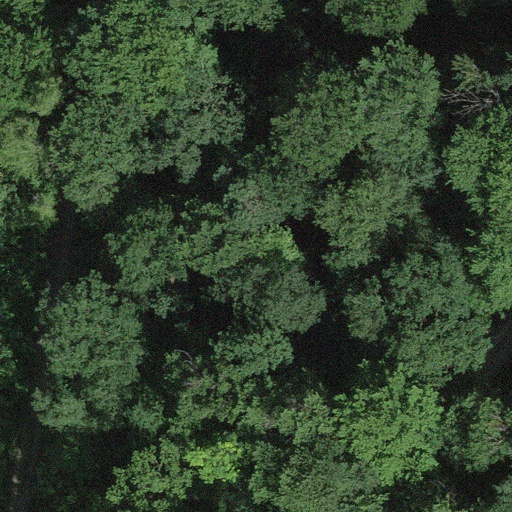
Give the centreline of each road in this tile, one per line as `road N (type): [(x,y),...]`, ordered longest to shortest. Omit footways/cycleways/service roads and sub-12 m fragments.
road 1 (track): [(26,511),(53,238),(128,0)]
road 2 (track): [(358,511),(511,333)]
